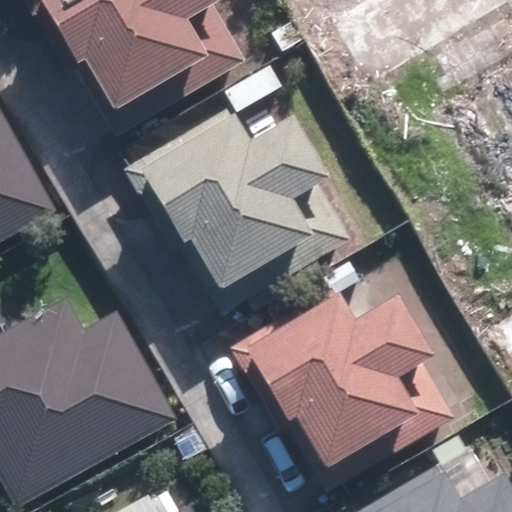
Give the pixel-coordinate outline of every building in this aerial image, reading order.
[(106,137),(238,60),(207,9),(215,4),(212,0),(16,0),(60,74),(66,69),(106,137)] [(302,0),(318,28),(367,0),(302,0)] [(511,29),(419,87),(511,238),(511,29)] [(265,66),(219,91),(231,112),(276,85),(265,66)] [(241,142),(219,106),(116,167),(165,252),(172,247),(212,313),(341,237),(311,186),(319,180),(282,118),(241,142)] [(0,239),(49,213),(0,121),(0,239)] [(346,259),(320,274),(328,289),(355,274),(346,259)] [(346,325),(324,288),(221,349),(271,433),(277,428),(318,496),(447,419),(416,367),(423,363),(386,301),(346,325)] [(76,327),(57,294),(0,326),(0,489),(10,506),(171,416),(110,307),(76,327)] [(436,465),(464,450),(454,433),(426,449),(436,465)] [(450,502),(428,467),(349,511),(510,511),(490,478),(450,502)]
